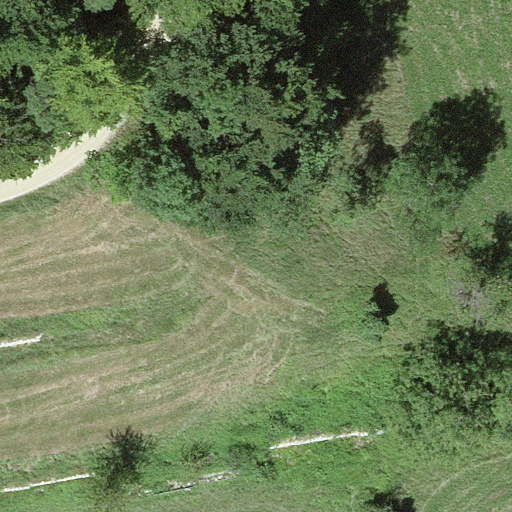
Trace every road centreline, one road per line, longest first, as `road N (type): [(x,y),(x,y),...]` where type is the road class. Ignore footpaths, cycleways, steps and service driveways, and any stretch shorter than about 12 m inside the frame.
road 1 (motorway): [(0,13),(184,208),(510,511)]
road 2 (track): [(187,0),(75,159),(0,193)]
road 3 (motorway): [(511,127),(378,0)]
